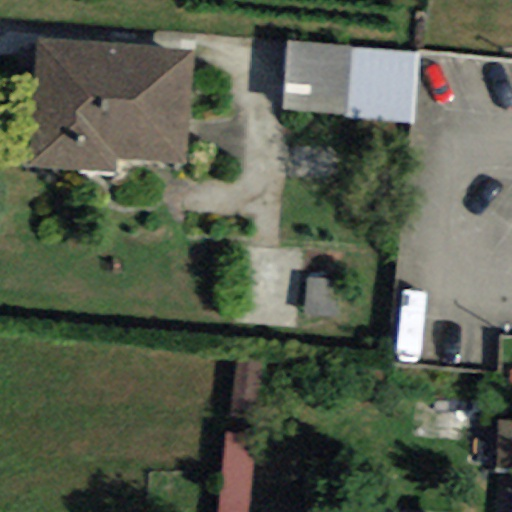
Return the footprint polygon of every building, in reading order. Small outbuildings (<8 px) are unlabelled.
[(351,47),(284,40),(281,111),(345,117),(351,47)] [(194,53),(34,41),(25,166),(115,173),(116,163),(186,168),(194,53)] [(351,47),(345,117),(414,126),(417,53),(351,47)] [(324,289),(324,279),(306,278),(304,315),(335,316),(336,289),(324,289)] [(254,420),(262,362),(237,358),(229,417),(254,420)] [(511,422),(498,421),(495,470),(511,471),(511,422)] [(246,511),(254,435),(226,433),(218,511),(246,511)]
